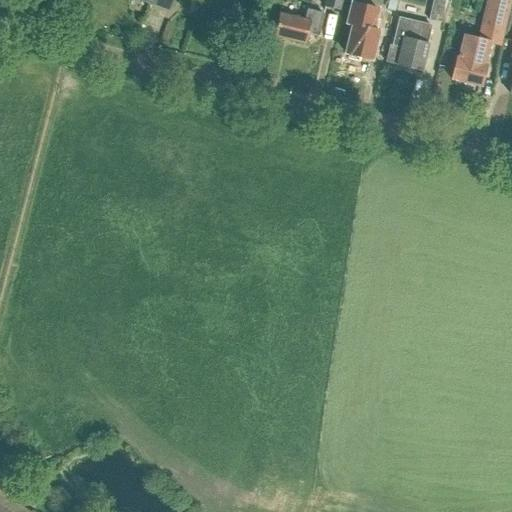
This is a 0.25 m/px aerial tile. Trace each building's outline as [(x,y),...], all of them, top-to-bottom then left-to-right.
[(140,0),(169,11),(173,0),(140,0)] [(325,0),(324,7),(340,11),(342,0),(325,0)] [(432,0),(428,20),(444,24),(449,0),(432,0)] [(500,46),(510,0),(485,0),(477,38),(463,35),(458,57),(456,57),(451,79),(480,85),(486,64),(483,63),(488,43),(500,46)] [(368,28),(373,9),(359,6),(354,25),(353,24),(347,53),(372,59),(378,31),(368,28)] [(318,36),(323,14),(306,10),(304,19),(279,14),(274,35),(305,43),(308,34),(318,36)] [(417,40),(421,25),(408,21),(404,37),(403,37),(401,47),(389,44),(385,62),(397,64),(396,65),(422,71),(428,43),(417,40)] [(511,99),(480,99),(480,110),(511,110),(511,99)] [(26,511),(0,495),(0,511),(26,511)]
